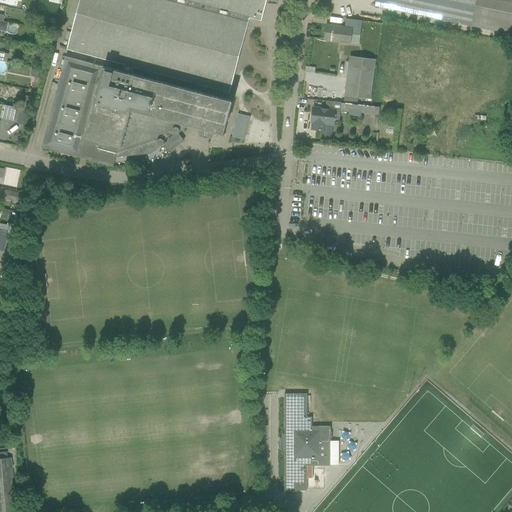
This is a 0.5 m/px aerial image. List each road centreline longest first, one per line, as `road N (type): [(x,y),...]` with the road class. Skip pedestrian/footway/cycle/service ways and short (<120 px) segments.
road 1 (unclassified): [(281,154),(123,178),(0,156)]
road 2 (unclassified): [(281,154),(301,0)]
